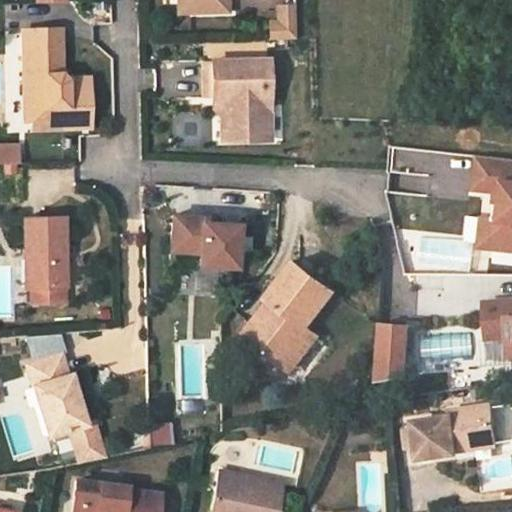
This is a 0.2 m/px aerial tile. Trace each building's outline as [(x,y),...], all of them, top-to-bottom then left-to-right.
[(177,0),(178,12),(214,11),(213,0),(177,0)] [(213,0),(214,11),(228,10),(227,0),(213,0)] [(274,39),(297,37),(295,1),(271,3),(274,39)] [(48,66),(47,23),(15,25),(19,113),(30,113),(45,112),(45,120),(82,118),(80,79),(60,80),(59,73),(55,66),(48,66)] [(55,66),(53,23),(47,23),(48,66),(55,66)] [(268,58),(204,60),(205,96),(213,96),(229,95),(230,139),(270,138),(268,58)] [(80,79),(80,72),(59,73),(60,80),(80,79)] [(229,95),(213,96),(213,110),(221,110),(222,139),(230,139),(229,95)] [(45,112),(30,113),(30,121),(45,120),(45,112)] [(0,140),(0,162),(21,161),(20,139),(0,140)] [(511,250),(511,158),(480,154),(475,188),(503,192),(500,219),(493,218),(490,248),(511,250)] [(58,207),(19,210),(22,279),(26,279),(27,294),(60,292),(59,277),(62,277),(58,207)] [(239,222),(214,221),(214,216),(173,214),(171,262),(238,264),(239,222)] [(490,248),(493,218),(483,217),(479,246),(490,248)] [(262,311),(250,327),(271,343),(265,350),(287,368),(314,333),(307,328),(334,292),(296,262),(267,298),(273,303),(268,309),(262,311)] [(511,336),(511,294),(487,296),(489,338),(511,336)] [(414,320),(379,319),(379,377),(414,377),(414,320)] [(244,335),(265,350),(271,343),(250,327),(244,335)] [(61,352),(25,364),(48,435),(69,428),(78,455),(102,448),(93,421),(86,423),(71,373),(69,374),(61,352)] [(448,415),(411,420),(416,457),(454,453),(454,450),(453,444),(493,439),(488,405),(447,410),(448,415)] [(151,421),(150,443),(173,443),(174,421),(151,421)] [(493,439),(453,444),(454,450),(493,445),(493,439)] [(102,448),(78,455),(80,462),(104,457),(102,448)] [(218,471),(209,509),(224,511),(276,511),(283,485),(218,471)] [(76,480),(74,500),(80,501),(78,511),(156,511),(159,495),(126,490),(126,487),(76,480)] [(74,500),(71,511),(78,511),(80,501),(74,500)]
